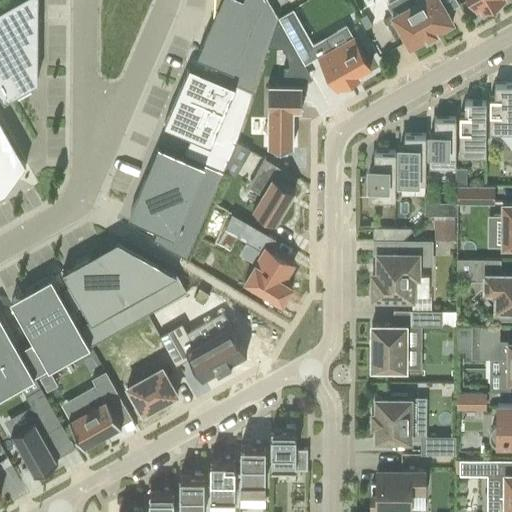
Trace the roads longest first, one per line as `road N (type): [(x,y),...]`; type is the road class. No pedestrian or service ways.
road 1 (residential): [(309,369),(331,349),(333,153),(340,138),(511,40)]
road 2 (residential): [(55,510),(309,369)]
road 3 (residential): [(93,130),(78,202),(63,220),(0,255)]
road 4 (residential): [(93,130),(134,78),(165,0)]
road 5 (residential): [(328,511),(328,407),(309,369)]
road 6 (residential): [(83,0),(93,130)]
